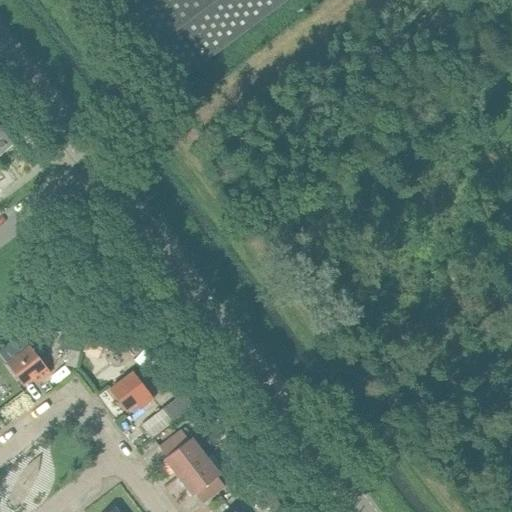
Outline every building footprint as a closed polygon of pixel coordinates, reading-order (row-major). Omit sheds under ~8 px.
[(109,0),(173,84),(284,0),(109,0)] [(0,155),(2,154),(1,152),(13,143),(0,126),(0,155)] [(62,332),(60,349),(80,352),(82,335),(62,332)] [(97,360),(104,346),(90,338),(82,352),(97,360)] [(37,382),(49,373),(30,348),(8,365),(11,370),(23,385),(33,377),(37,382)] [(135,376),(133,373),(110,390),(126,411),(136,403),(140,408),(152,399),(144,389),(151,382),(142,371),(135,376)] [(182,413),(174,403),(164,411),(162,408),(140,426),(150,438),(182,413)] [(188,440),(181,430),(175,435),(159,447),(166,457),(163,459),(178,478),(205,456),(191,438),(188,440)] [(234,436),(222,445),(227,451),(239,442),(234,436)] [(202,504),(218,491),(224,487),(217,477),(220,475),(205,456),(178,478),(192,496),(195,494),(202,504)] [(271,493),(262,499),(271,511),(277,511),(283,508),(271,493)]
